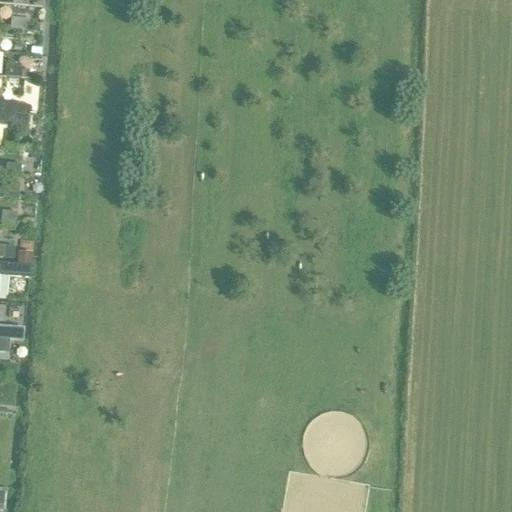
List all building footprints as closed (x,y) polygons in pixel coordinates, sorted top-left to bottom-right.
[(11,19),(9,30),(25,31),(26,21),(11,19)] [(7,67),(6,79),(22,80),(23,69),(7,67)] [(0,101),(0,113),(15,115),(15,117),(28,118),(29,107),(16,106),(16,103),(0,101)] [(15,115),(0,113),(0,126),(27,129),(28,118),(15,117),(15,115)] [(20,177),(21,166),(6,165),(5,176),(20,177)] [(4,189),(3,200),(18,201),(19,190),(4,189)] [(1,213),(0,224),(15,225),(16,214),(1,213)] [(0,246),(0,259),(13,260),(14,248),(0,246)] [(18,255),(17,265),(28,266),(29,266),(30,260),(30,256),(29,256),(18,255)] [(0,276),(16,278),(28,279),(29,266),(28,266),(17,265),(0,264),(0,276)] [(0,340),(22,342),(23,329),(0,327),(0,340)]
